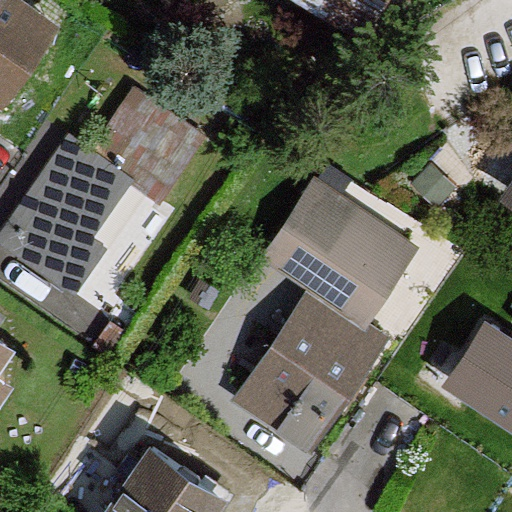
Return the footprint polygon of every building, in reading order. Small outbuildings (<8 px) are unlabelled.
[(52,21),(19,0),(0,0),(0,96),(1,97),(52,21)] [(382,0),(320,0),(366,27),(382,0)] [(69,133),(0,233),(0,236),(73,286),(103,242),(91,233),(131,175),(160,194),(205,129),(138,84),(93,149),(69,133)] [(315,180),(268,250),(316,283),(241,395),(310,441),(380,337),(357,321),(410,244),(315,180)] [(483,298),(434,367),(511,421),(511,301),(504,312),(483,298)] [(208,511),(220,494),(150,447),(106,511),(72,511),(45,493),(32,511),(208,511)]
